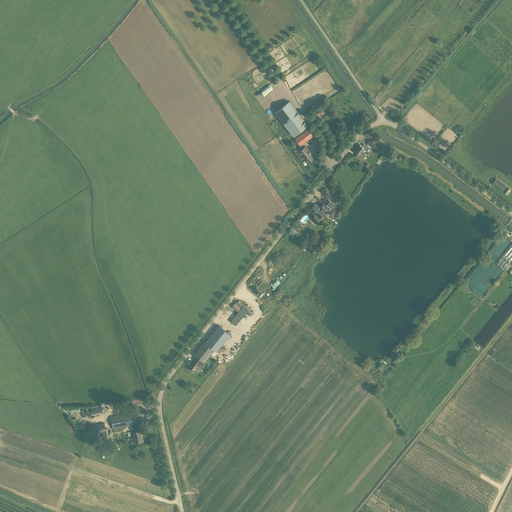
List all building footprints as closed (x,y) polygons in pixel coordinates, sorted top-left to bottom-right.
[(305,147),(303,144),(315,135),(310,128),(309,129),(307,127),(308,126),(289,101),(274,113),(293,138),(295,136),(296,138),(295,140),(300,147),(301,146),(302,149),(299,152),(308,163),(314,158),(306,146),(305,147)] [(376,144),(370,140),(367,143),(369,144),(378,151),(382,146),(377,143),(376,144)] [(367,146),(369,144),(367,143),(366,145),(364,143),(362,146),(360,144),(354,151),(359,155),(364,159),(366,156),(364,155),(367,151),(369,149),(369,148),(367,146)] [(506,186),(496,179),(492,184),(502,192),(506,186)] [(334,192),(333,193),(327,188),(323,193),(332,200),(333,198),(336,200),(338,201),(339,201),(341,198),(334,192)] [(328,199),(324,203),(332,209),(335,205),(328,199)] [(315,203),(309,210),(309,211),(313,216),(312,217),(317,221),(320,218),(319,218),(324,212),(325,212),(329,208),(323,203),(320,206),(318,205),(317,206),(315,203)] [(511,243),(496,262),(503,268),(511,257),(511,243)] [(463,282),(481,296),(502,270),(484,256),(463,282)] [(238,302),(236,301),(231,307),(237,312),(244,304),(240,301),(238,302)] [(217,327),(205,342),(214,350),(216,351),(231,334),(228,332),(219,324),(217,327)] [(196,356),(187,367),(194,372),(198,366),(201,368),(206,363),(204,362),(214,350),(205,342),(204,341),(194,354),(196,355),(196,356)] [(91,408),(92,413),(102,411),(101,409),(102,408),(102,406),(101,405),(99,406),(98,407),(91,408)] [(113,429),(130,426),(131,430),(132,429),(133,432),(135,443),(143,442),(141,430),(138,431),(134,412),(110,416),(113,429)] [(92,425),(88,426),(90,433),(94,433),(106,431),(104,422),(92,425)]
